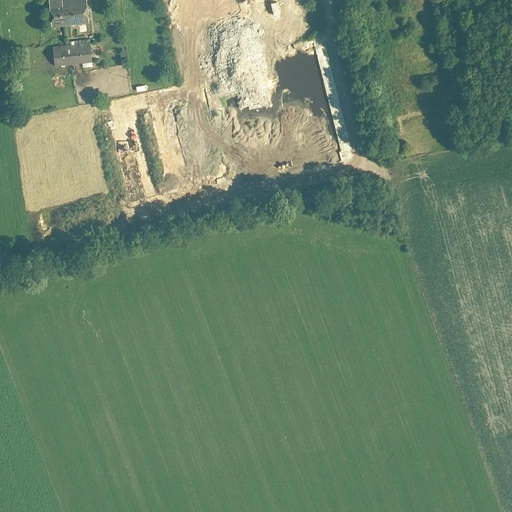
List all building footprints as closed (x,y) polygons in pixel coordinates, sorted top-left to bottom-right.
[(86,0),(72,0),(60,1),(59,0),(51,0),(49,0),(52,27),(89,23),(86,0)] [(226,0),(173,0),(177,24),(229,15),(226,0)] [(293,34),(286,0),(265,0),(276,47),(298,43),(296,33),(293,34)] [(301,26),(303,32),(324,28),(323,22),(301,26)] [(93,66),(92,62),(90,43),(53,47),(55,66),(82,63),(83,67),(93,66)] [(280,65),(250,71),(253,86),(262,84),(263,90),(273,87),(272,82),(291,78),(293,86),(303,84),(301,76),(298,59),(287,62),(289,68),(284,69),(283,68),(281,68),(280,65)] [(212,106),(193,106),(193,118),(204,117),(204,136),(212,136),(212,106)] [(209,166),(215,183),(227,178),(221,161),(209,166)] [(47,234),(76,223),(74,216),(44,226),(47,234)]
